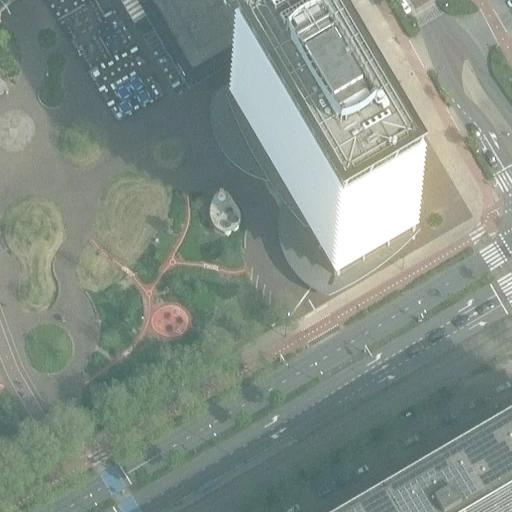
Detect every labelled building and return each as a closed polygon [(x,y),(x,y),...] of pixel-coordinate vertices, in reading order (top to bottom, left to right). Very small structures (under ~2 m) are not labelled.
[(0,0),(0,24),(6,20),(14,15),(28,0),(0,0)] [(322,5),(319,0),(120,0),(119,1),(134,27),(145,20),(152,16),(161,30),(153,35),(142,41),(173,93),(184,86),(191,82),(288,25),(322,5)] [(367,143),(366,141),(364,140),(362,140),(360,140),(358,141),(357,141),(355,138),(353,135),(352,132),(351,128),(350,124),(350,121),(350,113),(350,111),(350,107),(350,104),(350,101),(349,98),(348,95),(347,92),(345,90),(343,86),(341,83),(339,81),(336,79),(333,77),(331,75),(328,73),(324,72),(320,71),(316,70),(314,70),(304,53),(302,49),(289,57),(290,58),(235,90),(233,92),(231,93),(228,95),(226,98),(224,100),(222,103),(221,106),(219,110),(217,114),(216,118),(215,123),(215,127),(215,130),(215,133),(216,135),(216,138),(217,140),(218,143),(221,147),(224,152),(227,156),(229,158),(232,160),(234,161),(237,163),(240,164),(244,166),(248,167),(255,168),(259,169),(262,171),(265,172),(268,174),(271,176),(274,178),(276,181),(278,184),(280,187),(279,187),(278,188),(277,189),(277,190),(276,191),(276,192),(276,193),(276,194),(276,196),(277,197),(278,199),(279,200),(281,201),(282,201),(284,201),(285,201),(286,201),(288,200),(290,203),(291,206),(292,209),(293,213),(293,216),(294,219),(294,222),(293,225),(293,227),(292,231),(290,236),(289,239),(289,243),(288,246),(288,250),(288,253),(288,256),(289,260),(290,263),(291,266),(293,269),(295,273),(297,276),(300,279),(303,282),(306,284),(309,286),(312,288),(315,289),(318,290),(321,291),(324,292),(327,292),(331,292),(334,292),(337,291),(340,291),(343,290),(347,288),(350,286),(353,284),(356,282),(359,279),(385,253),(413,236),(408,226),(408,224),(409,219),(409,214),(409,209),(408,204),(407,199),(405,195),(403,190),(401,186),(400,184),(398,182),(397,181),(392,178),(383,173),(379,171),(376,169),(373,167),(371,164),(369,161),(367,158),(365,155),(366,154),(367,153),(368,152),(369,151),(369,149),(369,148),(369,147),(369,145),(368,144),(367,143)] [(228,196),(215,196),(210,208),(210,225),(221,234),(231,235),(236,232),(240,227),(243,221),(238,208),(228,196)] [(511,511),(511,454),(413,511),(511,511)]
